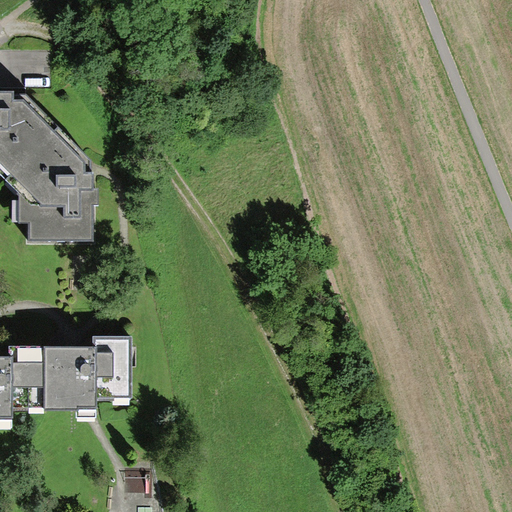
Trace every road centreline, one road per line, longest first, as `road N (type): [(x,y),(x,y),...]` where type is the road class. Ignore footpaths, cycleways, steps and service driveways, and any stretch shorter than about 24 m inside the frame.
road 1 (track): [(6,23),(42,28),(68,44),(196,205),(242,277),(314,422),(346,511)]
road 2 (track): [(424,0),(511,216)]
